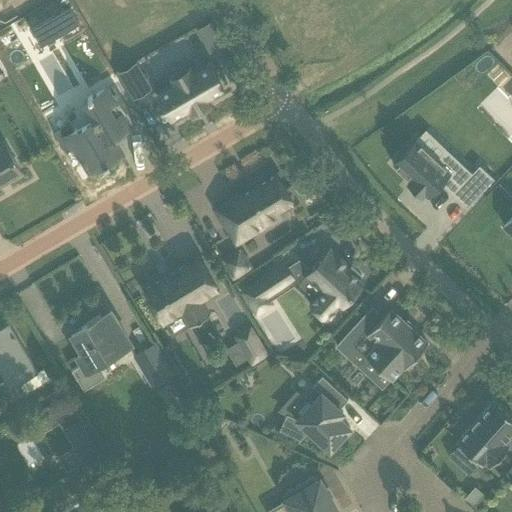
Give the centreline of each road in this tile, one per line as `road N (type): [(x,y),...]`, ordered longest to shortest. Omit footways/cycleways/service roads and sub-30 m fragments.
road 1 (residential): [(0,270),(286,102)]
road 2 (residential): [(496,334),(414,257),(286,102)]
road 3 (residential): [(390,457),(496,334)]
